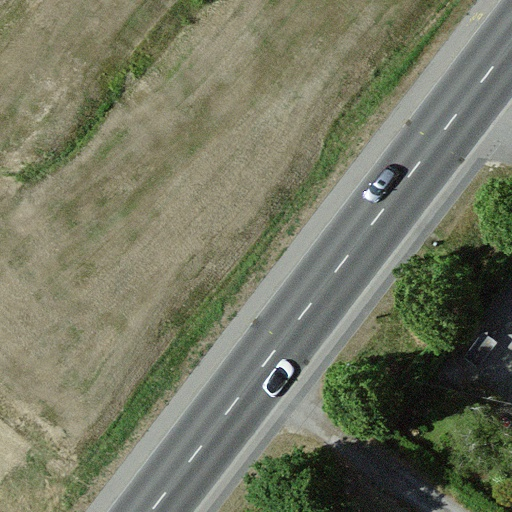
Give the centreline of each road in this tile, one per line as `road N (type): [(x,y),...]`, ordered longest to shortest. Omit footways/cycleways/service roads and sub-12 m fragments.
road 1 (primary): [(155,511),(511,45)]
road 2 (track): [(262,373),(447,511)]
